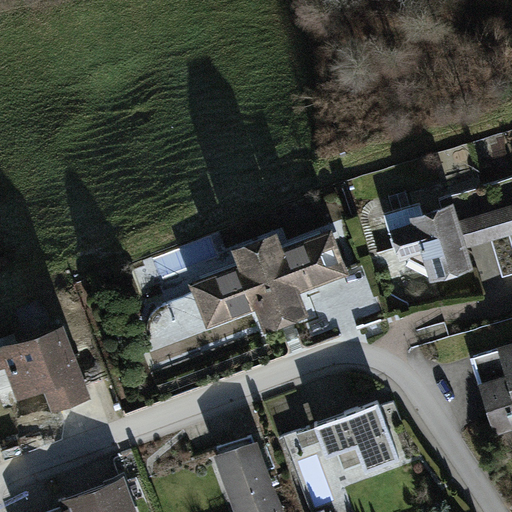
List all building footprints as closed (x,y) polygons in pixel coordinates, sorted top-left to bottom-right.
[(441,172),(467,168),(464,147),(438,151),(441,172)] [(454,201),(422,211),(421,206),(388,216),(402,264),(433,280),(474,268),(454,201)] [(234,243),(240,262),(191,280),(209,329),(259,311),(267,332),(312,315),(303,294),(352,276),(334,227),(285,245),(278,227),(234,243)] [(183,328),(204,322),(195,295),(175,302),(183,328)] [(50,411),(93,395),(65,320),(0,344),(0,366),(12,399),(41,388),(50,411)] [(511,346),(476,356),(499,436),(511,432),(511,346)] [(330,456),(359,445),(369,471),(401,460),(378,398),(317,421),(330,456)] [(286,511),(260,439),(216,455),(236,511),(286,511)] [(68,498),(72,508),(73,511),(139,511),(127,478),(68,498)]
